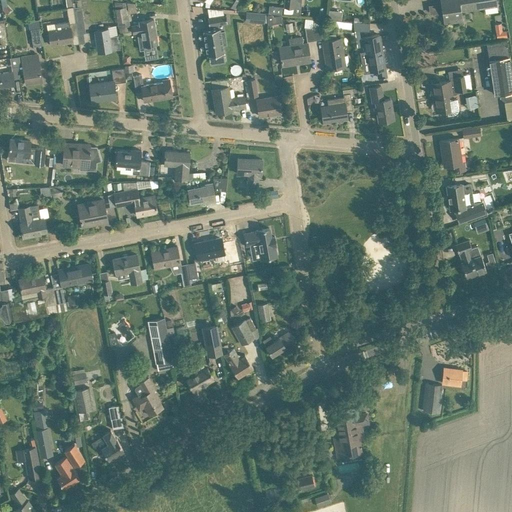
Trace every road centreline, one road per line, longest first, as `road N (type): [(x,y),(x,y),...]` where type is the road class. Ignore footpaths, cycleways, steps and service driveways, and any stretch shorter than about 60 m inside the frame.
road 1 (residential): [(294,203),(21,256),(8,248),(0,199)]
road 2 (tertiary): [(90,511),(319,372)]
road 3 (residential): [(202,130),(0,113)]
road 4 (residential): [(448,325),(417,151)]
road 5 (residential): [(319,372),(294,203)]
road 6 (residential): [(417,151),(393,0)]
road 7 (tertiary): [(319,372),(448,325)]
road 8 (residential): [(417,151),(284,137)]
road 9 (residential): [(202,130),(181,0)]
